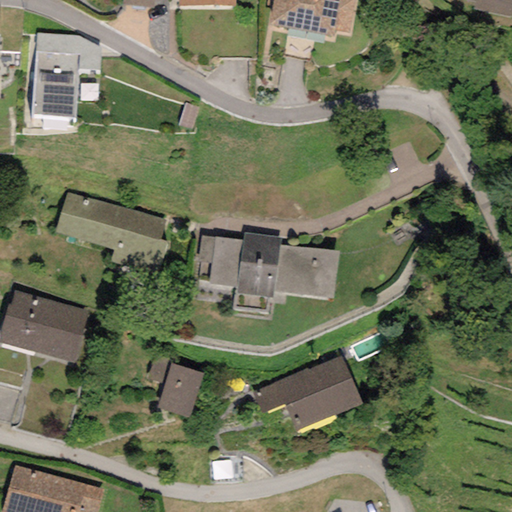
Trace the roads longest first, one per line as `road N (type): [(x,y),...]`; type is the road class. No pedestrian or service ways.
road 1 (tertiary): [(511,256),(467,158),(433,111),(388,98),(288,115),(253,112),(63,13),(21,0)]
road 2 (residential): [(0,434),(139,480),(209,493),(362,465),(388,482),(402,511)]
